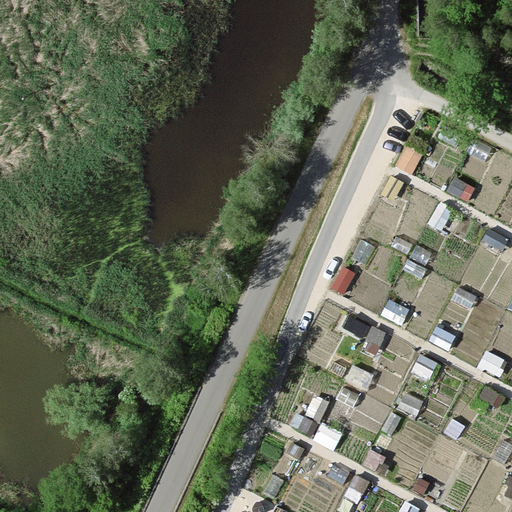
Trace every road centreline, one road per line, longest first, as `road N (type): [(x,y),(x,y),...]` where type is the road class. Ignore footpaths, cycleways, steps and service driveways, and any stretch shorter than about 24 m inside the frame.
road 1 (unclassified): [(383,0),(369,69),(160,511)]
road 2 (track): [(219,511),(396,83)]
road 3 (track): [(511,145),(369,69)]
